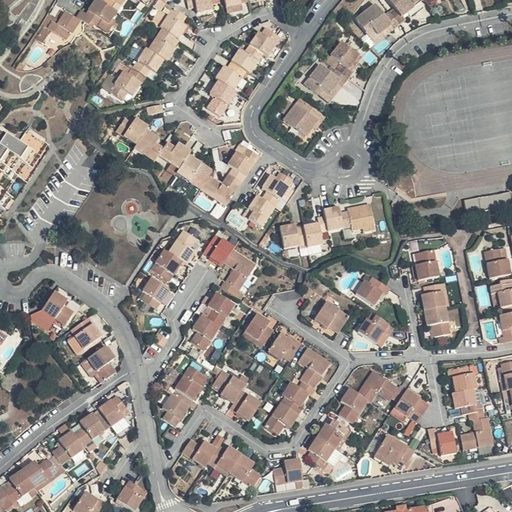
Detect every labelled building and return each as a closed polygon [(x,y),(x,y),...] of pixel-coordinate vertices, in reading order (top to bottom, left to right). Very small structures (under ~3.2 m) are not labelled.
[(93,19),(91,22),(99,27),(103,21),(108,24),(113,27),(117,20),(115,18),(113,17),(111,16),(114,9),(112,8),(104,3),(100,0),(95,0),(89,11),(95,15),(93,19)] [(219,2),(218,0),(188,0),(190,8),(199,7),(199,13),(213,10),(212,4),(219,2)] [(242,0),(224,0),(226,8),(240,6),(240,1),(242,0)] [(391,0),(398,9),(393,12),(403,24),(410,19),(407,14),(412,11),(409,8),(419,0),(391,0)] [(425,0),(419,0),(409,8),(412,11),(425,0)] [(403,24),(393,12),(388,16),(378,4),(358,18),(372,36),(378,32),(380,35),(390,27),(393,31),(403,24)] [(162,28),(163,29),(180,40),(189,26),(185,23),(189,17),(175,7),(162,28)] [(89,24),(91,22),(93,19),(81,11),(77,17),(89,24)] [(51,15),(36,38),(44,42),(52,29),(68,39),(71,34),(73,35),(81,22),(67,13),(61,21),(51,15)] [(108,24),(103,21),(99,27),(108,33),(113,27),(108,24)] [(393,31),(390,27),(380,35),(378,32),(372,36),(377,43),(393,31)] [(180,40),(163,29),(150,50),(165,60),(168,62),(177,49),(175,47),(180,40)] [(257,53),(270,62),(274,65),(288,45),(273,35),(269,42),(265,40),(257,53)] [(343,63),(338,69),(350,78),(356,71),(352,68),(362,54),(343,40),(333,54),(343,63)] [(139,44),(132,55),(138,59),(145,48),(139,44)] [(155,75),(165,60),(150,50),(147,48),(133,68),(142,74),(148,77),(151,72),(155,75)] [(248,57),(240,71),(256,81),(257,81),(270,62),(257,53),(255,52),(251,58),(248,57)] [(366,57),(362,54),(352,68),(356,71),(366,57)] [(333,72),(340,63),(329,55),(322,64),(333,72)] [(130,65),(125,62),(108,89),(112,92),(130,65)] [(344,86),(350,78),(338,69),(335,74),(322,63),(306,84),(320,94),(325,88),(333,93),(340,83),(344,86)] [(138,82),(142,74),(133,68),(130,65),(112,92),(125,100),(129,94),(134,97),(142,85),(138,82)] [(227,90),(243,101),(256,81),(240,71),(235,78),(232,77),(224,89),(227,90)] [(340,83),(333,93),(336,96),(344,86),(340,83)] [(333,93),(325,88),(320,94),(331,103),(336,96),(333,93)] [(246,102),(243,101),(227,90),(217,104),(222,107),(216,118),(229,127),(246,102)] [(320,115),(297,99),(282,122),(304,137),(311,127),(320,115)] [(164,105),(150,108),(151,114),(166,111),(164,105)] [(330,121),(320,115),(311,127),(322,133),(330,121)] [(119,132),(139,145),(147,132),(151,127),(136,118),(133,123),(128,119),(119,132)] [(386,136),(389,130),(379,125),(376,132),(386,136)] [(147,132),(139,145),(135,151),(157,164),(161,159),(166,152),(158,147),(161,141),(147,132)] [(50,145),(31,133),(23,144),(10,135),(2,147),(0,145),(0,206),(6,210),(14,198),(7,194),(23,171),(36,151),(43,156),(50,145)] [(181,172),(190,158),(193,154),(179,145),(176,149),(170,145),(166,152),(161,159),(181,172)] [(242,146),(237,153),(243,156),(247,149),(242,146)] [(260,158),(247,149),(243,156),(237,153),(233,159),(229,166),(234,169),(248,177),(260,158)] [(203,190),(211,179),(201,173),(204,167),(190,158),(181,172),(179,174),(203,190)] [(214,173),(204,167),(201,173),(211,179),(214,173)] [(248,177),(234,169),(223,187),(211,179),(203,190),(228,207),(248,177)] [(265,197),(277,206),(294,180),(282,172),(278,177),(273,174),(265,186),(270,190),(265,197)] [(265,197),(262,195),(254,208),(259,211),(253,218),(264,225),(277,206),(265,197)] [(511,199),(478,206),(481,221),(502,216),(503,222),(511,220),(511,199)] [(325,210),(327,216),(330,231),(353,226),(354,231),(364,229),(365,233),(377,230),(372,205),(350,208),(350,212),(342,213),(341,207),(325,210)] [(259,211),(254,208),(249,215),(253,218),(259,211)] [(318,223),(305,226),(308,244),(309,247),(323,244),(322,233),(330,231),(327,216),(317,217),(318,223)] [(287,248),(308,244),(305,226),(297,227),(297,225),(283,227),(287,248)] [(174,250),(185,257),(190,261),(199,248),(195,246),(202,235),(190,226),(174,250)] [(228,258),(236,246),(238,243),(219,230),(207,248),(226,260),(228,258)] [(185,257),(174,250),(168,246),(154,266),(171,277),(185,257)] [(236,246),(228,258),(240,266),(232,279),(230,277),(225,284),(238,293),(242,286),(244,287),(260,262),(236,246)] [(511,272),(507,247),(486,251),(491,277),(511,273),(511,272)] [(440,275),(435,250),(416,254),(418,265),(416,265),(419,280),(440,275)] [(174,287),(157,275),(144,295),(160,306),(174,287)] [(390,288),(372,276),(368,282),(363,278),(355,290),(373,303),(381,291),(386,294),(390,288)] [(511,281),(494,285),(495,292),(500,291),(504,307),(511,305),(511,281)] [(422,296),(425,310),(445,307),(449,306),(444,284),(425,287),(427,295),(422,296)] [(44,305),(43,305),(58,315),(66,320),(73,309),(64,304),(67,298),(54,290),(49,298),(44,305)] [(207,313),(225,325),(240,302),(224,291),(212,306),(207,313)] [(500,291),(495,292),(498,307),(504,307),(500,291)] [(70,300),(68,306),(77,310),(80,304),(70,300)] [(348,316),(326,302),(315,319),(327,327),(328,326),(338,332),(340,329),(348,316)] [(58,315),(43,305),(41,308),(37,312),(35,313),(36,318),(51,326),(58,315)] [(445,307),(425,310),(428,327),(430,326),(432,338),(451,334),(445,307)] [(272,319),(260,310),(246,332),(265,344),(276,327),(270,323),(272,319)] [(225,325),(207,313),(199,326),(203,329),(196,340),(209,348),(225,325)] [(511,313),(502,316),(507,339),(504,340),(505,343),(507,342),(511,341),(511,313)] [(98,333),(86,314),(68,325),(73,333),(80,345),(98,333)] [(391,326),(377,316),(372,323),(366,319),(358,330),(375,342),(384,330),(389,333),(393,327),(391,326)] [(389,333),(384,330),(375,342),(381,346),(389,333)] [(295,339),(284,332),(272,349),(284,356),(286,353),(292,357),(304,340),(297,336),(295,339)] [(80,345),(73,333),(67,337),(74,348),(80,345)] [(158,333),(153,340),(161,347),(167,340),(158,333)] [(0,334),(0,347),(8,353),(14,357),(20,347),(0,334)] [(109,357),(99,343),(83,354),(99,378),(105,374),(111,369),(104,360),(109,357)] [(302,384),(311,390),(316,393),(321,385),(318,383),(334,358),(312,343),(304,355),(313,362),(305,374),(308,376),(302,384)] [(8,353),(0,347),(0,364),(0,365),(8,353)] [(99,378),(83,354),(78,358),(88,373),(90,371),(96,380),(99,378)] [(507,391),(511,389),(511,360),(506,362),(506,367),(503,367),(507,391)] [(212,375),(196,363),(181,387),(198,398),(207,386),(206,385),(212,375)] [(236,399),(246,385),(249,380),(228,366),(223,373),(216,384),(225,389),(224,391),(236,399)] [(455,378),(458,391),(475,388),(479,387),(477,373),(473,374),(471,366),(451,370),(452,378),(455,378)] [(399,401),(407,389),(401,385),(399,388),(374,372),(359,395),(369,401),(371,403),(378,394),(390,402),(392,398),(399,401)] [(286,392),(282,399),(300,411),(304,405),(302,403),(311,390),(302,384),(293,378),(284,391),(286,392)] [(266,398),(246,385),(236,399),(233,403),(253,417),(266,398)] [(475,388),(458,391),(454,392),(458,409),(462,408),(463,414),(484,409),(483,403),(478,403),(475,388)] [(420,397),(407,389),(399,401),(396,406),(419,421),(421,418),(427,409),(428,409),(417,401),(420,397)] [(354,424),(369,401),(359,395),(350,390),(342,404),(346,407),(340,416),(354,424)] [(194,404),(176,392),(167,404),(173,409),(170,414),(181,422),(194,404)] [(292,423),(300,411),(282,399),(267,423),(280,431),(288,421),(292,423)] [(135,418),(125,406),(108,418),(120,436),(132,428),(129,423),(135,418)] [(496,446),(490,418),(477,420),(478,432),(463,434),(467,452),(496,446)] [(90,435),(81,441),(91,456),(113,441),(101,422),(87,432),(90,435)] [(319,438),(336,449),(341,452),(351,435),(334,423),(330,430),(326,428),(319,438)] [(439,434),(438,426),(431,427),(432,440),(434,451),(441,450),(443,457),(459,454),(455,432),(439,434)] [(74,431),(66,437),(72,445),(80,439),(74,431)] [(417,449),(389,435),(377,457),(392,465),(394,462),(401,465),(405,458),(411,461),(417,449)] [(328,461),(336,449),(319,438),(311,450),(314,453),(310,459),(326,471),(331,464),(328,461)] [(91,456),(81,441),(80,439),(72,445),(67,448),(71,453),(60,460),(70,473),(92,457),(91,456)] [(228,445),(223,453),(227,455),(230,452),(232,447),(228,445)] [(215,473),(217,470),(227,455),(223,453),(215,448),(211,453),(199,446),(191,458),(215,473)] [(236,483),(239,478),(252,460),(241,453),(238,457),(230,452),(227,455),(217,470),(236,483)] [(304,478),(300,457),(287,459),(288,466),(275,468),(278,482),(304,478)] [(265,469),(252,460),(239,478),(262,493),(270,482),(261,476),(265,469)] [(28,480),(29,481),(42,499),(64,483),(55,469),(46,476),(41,470),(28,480)] [(12,502),(19,511),(26,511),(42,499),(29,481),(18,489),(21,495),(12,502)] [(134,484),(131,482),(118,501),(133,511),(135,511),(143,500),(140,498),(144,491),(134,484)] [(67,486),(64,483),(42,499),(45,502),(67,486)] [(100,499),(87,491),(85,494),(98,503),(100,499)] [(98,503),(85,494),(74,511),(100,511),(106,503),(100,499),(98,503)] [(19,511),(12,502),(8,496),(0,502),(0,511),(19,511)]
